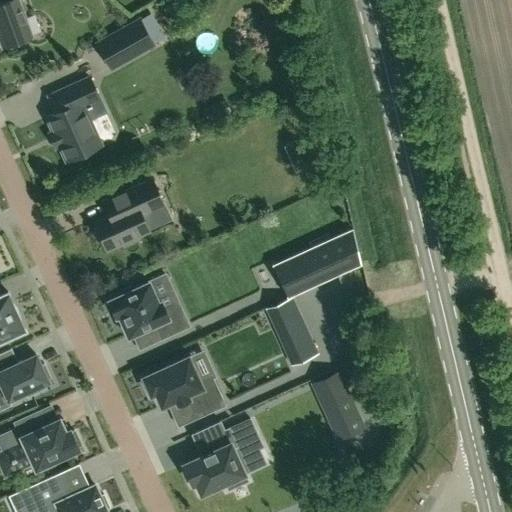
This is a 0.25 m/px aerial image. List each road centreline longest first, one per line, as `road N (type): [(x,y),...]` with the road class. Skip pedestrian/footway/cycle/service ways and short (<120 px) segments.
road 1 (secondary): [(491,511),(366,0)]
road 2 (residential): [(0,130),(159,511)]
road 3 (track): [(511,310),(439,0)]
